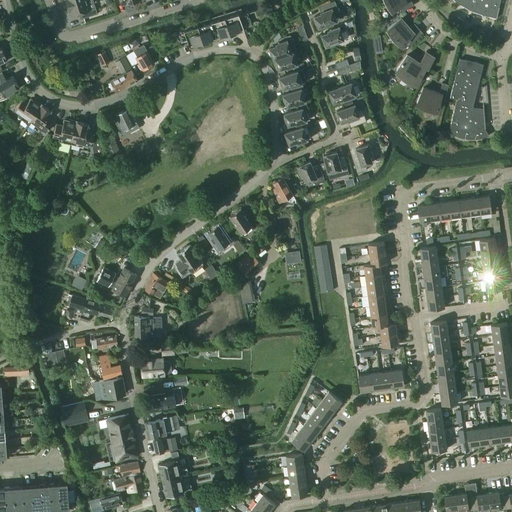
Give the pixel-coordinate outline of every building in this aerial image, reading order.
[(90,10),(87,0),(83,0),(68,5),(71,16),(82,13),(84,19),(98,14),(96,8),(90,10)] [(409,0),(406,2),(405,0),(385,0),(386,0),(387,3),(388,5),(390,7),(391,9),(393,11),(399,7),(402,12),(414,5),(411,0),(409,0)] [(454,0),(455,1),(461,5),(468,9),(474,12),(482,15),(489,16),(496,18),(499,7),(500,0),(454,0)] [(335,1),(323,5),(325,11),(321,13),(321,14),(314,17),(318,28),(337,21),(334,14),(339,12),(335,1)] [(239,16),(239,13),(225,18),(231,38),(238,35),(237,32),(244,30),(243,28),(252,25),(248,13),(239,16)] [(231,38),(225,18),(225,17),(224,18),(225,18),(211,22),(217,39),(223,36),(224,40),(231,38)] [(459,30),(464,21),(458,17),(453,26),(459,30)] [(413,32),(401,18),(388,28),(389,30),(391,32),(392,34),(394,36),(395,38),(397,40),(399,42),(401,43),(403,45),(407,40),(411,45),(423,32),(418,27),(413,32)] [(217,39),(211,22),(198,27),(204,46),(211,44),(210,41),(217,39)] [(294,27),(296,33),(300,32),(302,40),(308,38),(304,24),(294,27)] [(346,31),(344,25),(328,31),(328,33),(321,35),(326,47),(344,40),(341,33),(346,31)] [(198,27),(198,26),(197,26),(198,27),(184,31),(189,47),(196,45),(197,49),(204,46),(198,27)] [(295,51),(290,39),(282,42),(283,42),(276,45),(276,46),(269,49),(273,59),(295,51)] [(154,64),(144,45),(126,54),(132,65),(138,62),(142,71),(154,64)] [(152,45),(148,48),(154,58),(158,56),(152,45)] [(100,65),(111,63),(108,51),(97,53),(100,65)] [(296,51),(295,51),(273,59),(274,60),(275,59),(279,70),(286,68),(287,69),(293,66),(293,67),(301,64),(296,51)] [(407,55),(396,69),(398,71),(400,73),(402,75),(404,76),(406,78),(408,79),(410,80),(413,81),(415,82),(418,83),(426,68),(428,69),(435,57),(426,51),(420,63),(407,55)] [(115,63),(121,75),(131,70),(124,58),(115,63)] [(347,59),(335,63),(337,69),(349,65),(347,59)] [(473,107),(483,64),(460,59),(450,98),(457,99),(455,105),(473,107)] [(351,71),(349,65),(337,69),(339,75),(351,71)] [(121,75),(111,81),(117,92),(137,81),(131,70),(121,75)] [(298,86),(305,83),(300,70),(293,72),(293,73),(279,78),(283,89),(291,87),(291,88),(297,85),(298,86)] [(0,99),(20,88),(13,76),(6,79),(2,72),(0,73),(0,99)] [(438,110),(441,98),(445,100),(449,85),(442,82),(440,93),(423,88),(417,102),(419,104),(421,105),(423,106),(426,107),(428,108),(430,108),(433,109),(435,109),(438,110)] [(356,96),(352,83),(329,91),(333,103),(340,100),(341,101),(356,96)] [(301,103),(309,100),(304,87),(296,90),(283,95),(287,107),(294,104),(295,105),(301,103)] [(28,124),(42,105),(36,101),(35,102),(31,99),(27,104),(22,100),(15,110),(20,114),(18,117),(28,124)] [(42,105),(28,124),(39,132),(41,128),(46,132),(54,122),(48,118),(51,114),(50,113),(51,111),(42,105)] [(355,105),(336,112),(341,123),(348,120),(348,122),(353,120),(355,126),(367,122),(362,110),(357,112),(355,105)] [(484,108),(473,107),(455,105),(449,132),(451,133),(453,135),(456,136),(458,137),(461,137),(463,138),(466,138),(468,139),(471,139),(474,139),(476,139),(479,138),(481,138),(484,137),(486,136),(489,135),(485,128),(484,108)] [(310,120),(305,106),(298,109),(284,114),(288,126),(295,123),(296,124),(302,122),(310,120)] [(132,117),(128,108),(112,116),(119,131),(127,127),(130,132),(139,127),(133,116),(132,117)] [(71,144),(77,121),(69,120),(69,121),(64,120),(63,125),(56,124),(53,136),(60,137),(59,141),(71,144)] [(77,121),(71,144),(83,148),(84,143),(91,145),(94,133),(87,132),(89,126),(87,126),(87,124),(77,121)] [(303,141),(311,138),(306,125),(298,128),(285,133),(289,145),(296,142),(297,143),(303,141)] [(118,151),(112,136),(103,139),(109,154),(118,151)] [(151,151),(150,150),(146,141),(135,146),(140,156),(151,151)] [(372,155),(369,144),(356,149),(359,159),(353,161),(357,173),(367,170),(366,165),(372,162),(370,156),(372,155)] [(349,175),(345,161),(339,162),(337,152),(323,155),(330,180),(349,175)] [(325,181),(320,169),(314,171),(310,161),(297,167),(302,177),(304,176),(307,183),(313,180),(315,185),(325,181)] [(296,199),(283,177),(273,183),(280,194),(276,196),(279,202),(283,200),(284,202),(292,203),(293,201),(294,202),(295,199),(296,199)] [(491,212),(489,196),(479,197),(481,213),(491,212)] [(481,213),(479,197),(469,198),(471,215),(481,213)] [(471,215),(469,198),(458,200),(461,216),(471,215)] [(461,216),(458,200),(448,201),(450,217),(461,216)] [(450,217),(448,201),(438,203),(440,219),(450,217)] [(440,219),(438,203),(428,204),(430,220),(440,219)] [(430,220),(428,204),(417,205),(420,221),(430,220)] [(254,228),(244,215),(240,209),(237,211),(236,209),(231,213),(232,214),(229,216),(244,236),(254,228)] [(232,244),(218,225),(215,227),(214,225),(209,229),(210,230),(207,232),(222,252),(232,244)] [(496,248),(495,237),(479,239),(480,250),(496,248)] [(386,252),(384,242),(368,244),(370,254),(386,252)] [(437,256),(436,245),(420,248),(421,258),(437,256)] [(183,273),(189,269),(192,274),(203,266),(188,246),(186,248),(184,246),(179,250),(180,252),(178,254),(181,259),(176,263),(183,273)] [(113,247),(109,254),(118,259),(122,252),(113,247)] [(498,258),(496,248),(480,250),(482,260),(498,258)] [(387,263),(386,252),(370,254),(371,265),(380,264),(387,263)] [(299,253),(285,255),(286,264),(301,261),(299,253)] [(439,266),(437,256),(421,258),(423,268),(439,266)] [(249,277),(261,264),(254,257),(242,270),(249,277)] [(210,262),(217,270),(221,266),(215,258),(210,262)] [(499,268),(498,258),(482,260),(483,270),(499,268)] [(380,264),(371,265),(364,266),(365,276),(381,274),(380,264)] [(125,296),(137,275),(124,268),(118,277),(114,275),(115,272),(104,266),(97,279),(109,285),(113,287),(112,289),(125,296)] [(440,276),(439,266),(423,268),(424,279),(440,276)] [(501,278),(499,268),(483,270),(485,280),(501,278)] [(160,298),(168,282),(162,279),(162,278),(153,273),(148,282),(144,290),(160,298)] [(383,284),(381,274),(365,276),(367,286),(383,284)] [(77,275),(74,280),(82,283),(84,278),(77,275)] [(441,287),(440,276),(424,279),(426,289),(441,287)] [(502,289),(501,278),(485,280),(486,291),(502,289)] [(255,300),(251,280),(238,283),(243,303),(255,300)] [(188,294),(191,289),(184,284),(180,289),(188,294)] [(384,294),(383,284),(367,286),(368,296),(384,294)] [(443,297),(441,287),(426,289),(427,299),(443,297)] [(98,315),(102,303),(91,300),(92,298),(87,296),(86,299),(73,294),(69,304),(85,310),(87,311),(98,315)] [(385,304),(384,294),(368,296),(369,306),(385,304)] [(444,307),(443,297),(427,299),(428,309),(444,307)] [(115,308),(102,303),(98,315),(111,320),(115,308)] [(387,314),(385,304),(369,306),(371,316),(387,314)] [(153,315),(154,309),(142,307),(141,314),(153,315)] [(388,324),(387,314),(371,316),(372,326),(379,325),(388,324)] [(162,337),(161,318),(153,318),(150,318),(135,316),(135,337),(150,337),(153,337),(162,337)] [(430,323),(432,333),(448,331),(446,320),(430,323)] [(491,324),(492,335),(508,333),(507,322),(491,324)] [(397,334),(395,323),(388,324),(379,325),(381,336),(397,334)] [(449,341),(448,331),(432,333),(433,343),(449,341)] [(510,343),(508,333),(492,335),(494,345),(510,343)] [(398,344),(397,334),(381,336),(382,346),(398,344)] [(118,345),(116,335),(97,338),(98,348),(118,345)] [(85,337),(76,339),(76,346),(85,344),(85,337)] [(451,351),(449,341),(433,343),(435,353),(451,351)] [(174,354),(173,343),(161,344),(162,355),(174,354)] [(511,353),(510,343),(494,345),(495,355),(511,353)] [(55,352),(58,363),(66,361),(63,350),(55,352)] [(452,361),(451,351),(435,353),(436,363),(452,361)] [(511,363),(511,359),(511,353),(495,355),(496,365),(511,363)] [(171,371),(170,363),(168,361),(163,361),(163,358),(140,360),(142,377),(164,375),(164,373),(169,373),(171,371)] [(110,361),(110,359),(100,361),(104,377),(122,374),(120,364),(111,366),(110,361)] [(453,371),(452,361),(436,363),(437,374),(453,371)] [(511,373),(511,363),(496,365),(498,376),(511,373)] [(28,366),(14,367),(4,368),(5,376),(29,375),(28,366)] [(402,369),(392,370),(395,386),(404,385),(402,369)] [(395,386),(392,370),(382,372),(384,388),(395,386)] [(455,382),(453,371),(437,374),(439,384),(455,382)] [(384,388),(382,372),(370,374),(372,390),(384,388)] [(511,384),(511,373),(498,376),(499,386),(511,384)] [(372,390),(370,374),(358,375),(360,391),(372,390)] [(125,394),(122,376),(104,379),(97,381),(99,388),(101,388),(103,398),(125,394)] [(174,378),(176,385),(189,382),(187,376),(174,378)] [(456,392),(455,383),(455,382),(439,384),(440,394),(456,392)] [(511,394),(511,384),(499,386),(501,396),(511,394)] [(336,408),(341,400),(329,391),(323,399),(336,408)] [(173,392),(145,398),(148,411),(154,410),(154,412),(157,412),(156,410),(176,406),(173,392)] [(458,402),(456,393),(456,392),(440,394),(442,404),(458,402)] [(330,416),(336,408),(323,399),(317,406),(330,416)] [(84,401),(61,406),(66,426),(88,421),(84,401)] [(330,416),(317,406),(311,414),(323,424),(330,416)] [(442,419),(441,408),(426,410),(427,421),(442,419)] [(133,429),(132,429),(129,414),(107,418),(116,459),(109,460),(110,461),(116,459),(116,460),(138,455),(134,439),(135,438),(133,429)] [(317,433),(323,424),(311,414),(304,423),(317,433)] [(163,418),(164,419),(146,423),(149,438),(167,434),(166,433),(173,431),(174,429),(172,418),(170,416),(163,418)] [(444,429),(442,419),(427,421),(429,431),(444,429)] [(317,433),(304,423),(298,432),(310,442),(317,433)] [(511,440),(511,432),(511,424),(499,426),(502,441),(511,440)] [(502,441),(499,426),(489,427),(491,443),(502,441)] [(491,443),(489,427),(478,429),(480,445),(491,443)] [(445,439),(444,429),(429,431),(430,441),(445,439)] [(480,445),(478,429),(466,430),(469,446),(480,445)] [(304,450),(310,442),(298,432),(291,440),(304,450)] [(175,437),(162,440),(165,453),(178,450),(175,437)] [(161,439),(153,440),(156,454),(164,452),(161,439)] [(446,449),(445,439),(430,441),(431,451),(446,449)] [(303,464),(302,453),(286,455),(287,466),(303,464)] [(181,476),(177,460),(159,464),(162,480),(181,476)] [(140,471),(138,462),(120,465),(120,466),(118,467),(119,471),(121,471),(122,475),(140,471)] [(305,474),(303,464),(287,466),(289,476),(305,474)] [(144,489),(140,473),(128,476),(128,477),(114,480),(116,491),(127,488),(128,492),(131,491),(144,489)] [(306,484),(305,474),(289,476),(290,486),(306,484)] [(184,492),(181,476),(162,480),(166,497),(184,492)] [(67,482),(58,483),(59,507),(68,506),(68,509),(69,509),(67,482)] [(59,507),(58,483),(49,484),(50,508),(59,507)] [(41,508),(40,484),(31,485),(33,509),(41,508)] [(50,508),(49,484),(40,484),(41,508),(50,508)] [(308,494),(306,484),(290,486),(292,497),(308,494)] [(33,509),(31,485),(22,486),(24,510),(33,509)] [(15,511),(13,486),(4,487),(6,511),(15,511)] [(24,510),(22,486),(13,486),(15,511),(24,510)] [(506,511),(504,494),(499,495),(499,492),(488,493),(490,511),(506,511)] [(120,493),(101,498),(100,497),(90,500),(92,507),(94,511),(104,509),(103,508),(123,503),(120,493)] [(473,509),(471,495),(467,496),(466,493),(455,494),(457,511),(464,511),(469,511),(468,510),(473,509)] [(487,511),(490,511),(488,493),(471,495),(473,509),(473,511),(487,511)] [(269,511),(275,503),(263,494),(257,502),(269,511)] [(457,511),(455,494),(444,496),(446,511),(457,511)] [(421,511),(419,499),(408,501),(409,511),(421,511)] [(409,511),(408,501),(397,502),(398,511),(409,511)] [(252,511),(268,511),(269,511),(257,502),(250,511),(252,511)] [(398,511),(397,502),(387,504),(387,511),(398,511)]
